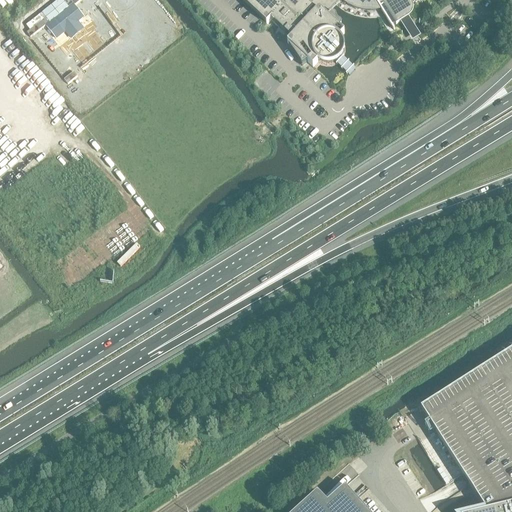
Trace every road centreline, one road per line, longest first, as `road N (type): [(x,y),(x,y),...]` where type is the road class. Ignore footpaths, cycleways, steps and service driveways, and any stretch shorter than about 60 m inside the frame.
road 1 (motorway): [(142,350),(511,121)]
road 2 (motorway): [(142,350),(403,220),(511,179)]
road 3 (motorway): [(274,245),(0,414)]
road 4 (motorway): [(511,74),(274,245)]
road 5 (motorway): [(511,96),(274,245)]
road 6 (motorway): [(0,437),(142,350)]
